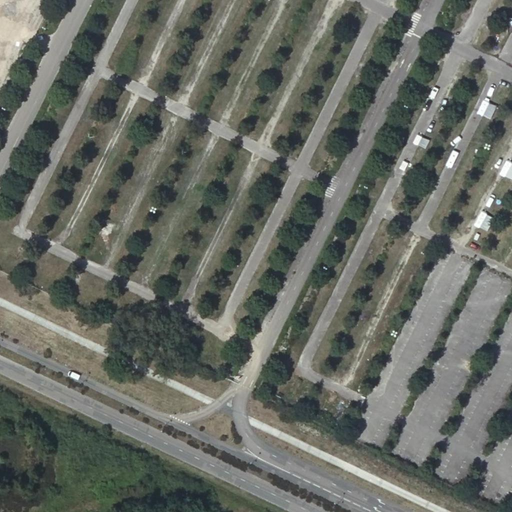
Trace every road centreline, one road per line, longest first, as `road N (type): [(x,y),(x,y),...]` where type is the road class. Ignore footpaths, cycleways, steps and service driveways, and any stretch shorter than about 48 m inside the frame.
road 1 (tertiary): [(381,511),(0,338)]
road 2 (tertiary): [(0,363),(311,511)]
